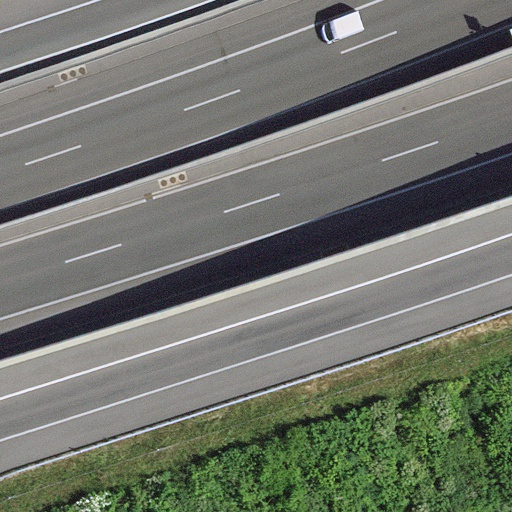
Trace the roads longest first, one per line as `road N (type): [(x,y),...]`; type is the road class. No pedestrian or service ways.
road 1 (motorway): [(0,420),(511,253)]
road 2 (motorway): [(0,280),(511,116)]
road 3 (motorway): [(477,0),(0,171)]
road 4 (motorway): [(150,0),(0,52)]
